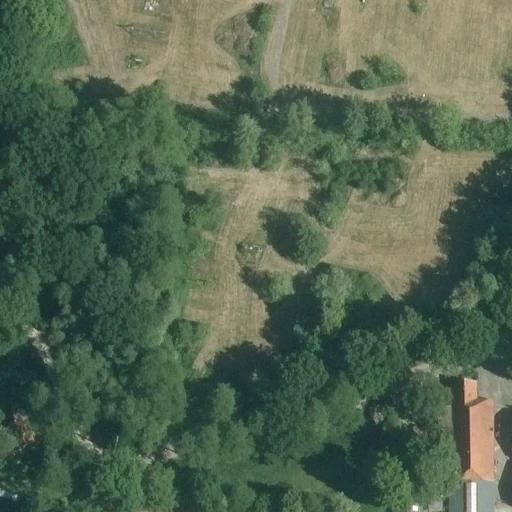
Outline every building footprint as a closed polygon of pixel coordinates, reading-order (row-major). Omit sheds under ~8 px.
[(391,0),(390,0),(383,44),(402,47),(410,3),(391,0)] [(38,2),(37,15),(49,16),(50,3),(38,2)] [(498,66),(511,70),(511,50),(503,48),(498,66)] [(343,87),(353,106),(382,91),(373,72),(343,87)] [(155,83),(152,106),(168,107),(170,85),(155,83)] [(463,157),(464,172),(485,171),(484,156),(463,157)] [(158,285),(180,285),(180,273),(158,272),(158,285)] [(457,391),(450,391),(450,472),(450,511),(493,511),(493,403),(477,403),(477,385),(457,385),(457,391)] [(22,422),(7,429),(19,453),(34,445),(22,422)] [(428,486),(428,502),(442,502),(442,486),(428,486)] [(392,503),(391,511),(423,511),(423,503),(392,503)]
